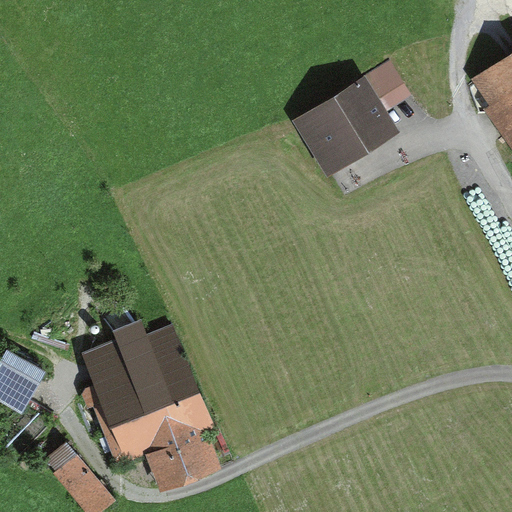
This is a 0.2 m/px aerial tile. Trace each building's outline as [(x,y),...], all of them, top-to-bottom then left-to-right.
[(511,159),(511,48),(468,80),(488,107),(478,114),(511,159)] [(388,66),(301,122),(332,170),(392,132),(379,111),(406,94),(388,66)] [(208,425),(177,343),(132,360),(128,351),(88,366),(123,458),(149,448),(162,484),(211,465),(198,429),(208,425)] [(7,349),(0,363),(0,396),(19,406),(40,366),(7,349)] [(79,452),(57,469),(89,511),(91,511),(112,496),(79,452)]
